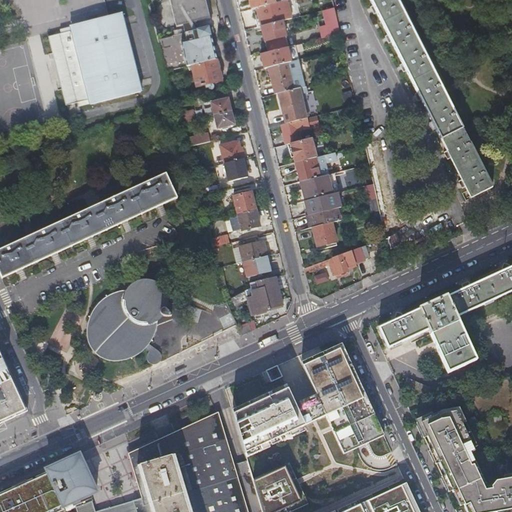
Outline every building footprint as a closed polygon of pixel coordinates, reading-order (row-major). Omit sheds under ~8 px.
[(169,0),(176,26),(210,18),(205,0),(169,0)] [(258,7),(256,7),(261,26),(279,21),(281,20),(292,18),(286,0),(285,0),(275,3),(258,7)] [(475,187),(481,199),(502,188),(406,0),(380,0),(383,6),(380,7),(384,15),(387,13),(398,35),(395,36),(399,44),(402,42),(412,64),(409,65),(413,73),(416,71),(427,93),(424,95),(428,102),(431,100),(442,122),(439,123),(442,131),(445,129),(456,151),(453,152),(457,160),(460,158),(471,180),(468,182),(472,189),(475,187)] [(340,34),(335,7),(323,10),(327,25),(321,27),(323,38),(340,34)] [(79,105),(90,103),(90,104),(140,92),(140,91),(141,90),(141,89),(140,89),(137,78),(138,78),(138,77),(136,77),(134,66),(135,66),(135,65),(133,65),(131,53),(132,53),(131,52),(130,52),(127,40),(128,40),(128,38),(127,39),(124,27),(125,27),(125,25),(124,26),(121,14),(122,14),(122,13),(120,13),(120,12),(70,25),(70,26),(60,28),(61,33),(48,36),(65,105),(78,102),(79,105)] [(279,21),(261,26),(267,52),(287,47),(288,46),(281,20),(279,21)] [(160,51),(166,71),(192,65),(216,59),(208,27),(157,39),(160,51)] [(288,46),(287,47),(291,60),(298,59),(295,45),(288,46)] [(267,52),(261,53),(264,68),(269,67),(288,62),(291,62),(291,60),(287,47),(267,52)] [(192,65),(197,86),(221,80),(216,59),(192,65)] [(294,61),(291,62),(288,62),(290,71),(296,69),(294,61)] [(269,67),(275,93),(278,92),(294,89),(290,71),(288,62),(269,67)] [(308,92),(306,86),(294,89),(278,92),(285,123),(307,118),(307,117),(308,115),(306,107),(304,106),(301,94),(308,92)] [(212,103),(215,115),(231,110),(228,98),(212,103)] [(176,112),(179,123),(194,120),(191,108),(176,112)] [(231,110),(215,115),(218,127),(222,126),(228,125),(235,123),(231,110)] [(316,115),(307,118),(285,123),(280,124),(285,144),(290,143),(301,140),(299,131),(310,128),(318,125),(316,115)] [(186,147),(210,141),(208,133),(183,139),(186,147)] [(308,139),(301,140),(290,143),(295,162),(313,158),(310,147),(308,139)] [(379,210),(384,235),(399,232),(379,140),(364,144),(373,184),(376,198),(379,210)] [(225,163),(243,158),(239,141),(220,145),(225,163)] [(337,160),(335,152),(324,155),(326,163),(337,160)] [(327,175),(328,174),(327,169),(318,171),(315,157),(313,158),(295,162),(300,181),(303,180),(327,175)] [(248,176),(243,158),(225,163),(229,180),(248,176)] [(81,211),(74,214),(74,215),(61,221),(60,221),(46,227),(38,230),(38,231),(26,237),(26,236),(24,237),(11,243),(3,246),(3,247),(0,248),(0,274),(1,278),(2,277),(14,271),(15,271),(16,271),(16,270),(22,268),(23,268),(23,267),(36,261),(36,262),(37,261),(49,255),(49,256),(51,255),(50,255),(56,252),(57,252),(58,252),(57,251),(71,245),(71,246),(72,245),(85,239),(86,239),(86,238),(91,236),(92,236),(93,236),(93,235),(106,229),(106,230),(107,229),(120,223),(120,224),(121,223),(121,222),(126,220),(126,221),(128,220),(127,219),(140,214),(141,214),(142,213),(155,207),(156,207),(156,206),(163,203),(164,204),(165,203),(164,202),(175,197),(176,198),(177,198),(165,172),(164,173),(153,179),(153,178),(144,182),(144,183),(131,189),(131,188),(129,189),(129,190),(116,196),(116,195),(109,199),(96,205),(94,205),(95,206),(81,212),(81,211)] [(327,175),(303,180),(306,191),(303,192),(305,200),(331,194),(327,175)] [(370,200),(376,198),(373,184),(366,185),(370,200)] [(237,212),(255,208),(251,191),(233,195),(237,212)] [(308,215),(329,210),(337,208),(340,207),(336,193),(331,194),(305,200),(308,215)] [(360,215),(379,210),(376,198),(370,200),(358,203),(360,215)] [(259,225),(255,208),(237,212),(241,229),(259,225)] [(309,218),(312,227),(331,222),(340,220),(337,208),(329,210),(308,215),(306,216),(307,218),(309,218)] [(237,217),(225,220),(228,233),(240,230),(237,217)] [(331,222),(312,227),(317,247),(336,242),(331,222)] [(227,234),(210,238),(212,246),(229,242),(227,234)] [(309,248),(308,238),(300,239),(300,249),(309,248)] [(245,244),(238,246),(246,276),(270,270),(263,240),(255,242),(254,240),(244,242),(245,244)] [(356,267),(355,263),(369,258),(365,246),(304,268),(305,274),(329,265),(333,276),(335,275),(336,278),(339,277),(348,274),(347,270),(356,267)] [(476,360),(472,352),(465,336),(456,317),(511,291),(511,266),(510,267),(508,263),(500,267),(502,271),(470,286),(468,282),(461,285),(463,289),(446,296),(418,308),(418,309),(403,316),(401,312),(394,316),(395,319),(379,327),(388,348),(428,329),(447,373),(474,361),(476,360)] [(326,273),(314,277),(316,284),(328,280),(326,273)] [(281,305),(274,276),(249,282),(252,296),(245,297),(249,315),(269,310),(268,308),(281,305)] [(98,354),(101,356),(102,357),(106,359),(110,360),(115,360),(119,360),(128,358),(135,354),(144,348),(147,351),(146,353),(146,357),(146,359),(148,361),(152,363),(154,363),(156,362),(158,361),(160,359),(161,357),(161,355),(160,352),(148,342),(152,336),(154,332),(156,323),(157,320),(162,315),(167,315),(171,315),(170,312),(166,308),(167,298),(166,294),(165,291),(163,288),(158,283),(155,281),(150,279),(143,278),(139,279),(133,281),(126,287),(124,290),(116,291),(108,295),(101,299),(97,303),(91,311),(88,319),(86,326),(86,331),(87,338),(88,342),(90,347),(94,351),(98,354)] [(286,386),(232,411),(243,450),(325,413),(340,448),(377,431),(338,347),(302,363),(315,392),(293,401),(286,386)] [(0,351),(0,421),(26,409),(0,351)] [(276,363),(265,368),(270,378),(280,373),(276,363)] [(418,418),(419,420),(415,422),(423,437),(426,436),(429,442),(432,448),(428,450),(435,464),(438,462),(444,474),(441,476),(448,491),(451,490),(452,492),(453,491),(459,505),(463,504),(466,511),(511,511),(511,473),(503,475),(504,479),(495,480),(491,486),(486,486),(470,452),(474,450),(472,447),(476,446),(469,430),(465,432),(461,423),(465,421),(458,407),(454,409),(454,407),(441,410),(431,414),(430,412),(418,418)] [(246,511),(218,414),(217,414),(185,429),(186,432),(181,434),(180,431),(130,454),(143,498),(95,511),(92,499),(76,506),(74,506),(76,511),(246,511)] [(96,490),(79,453),(72,456),(61,461),(45,468),(47,472),(0,494),(0,511),(44,511),(62,504),(63,505),(74,500),(76,506),(92,499),(90,493),(96,490)] [(283,464),(252,479),(262,511),(276,511),(284,508),(285,511),(301,504),(300,501),(283,464)] [(405,494),(401,485),(343,511),(413,511),(409,502),(414,500),(410,492),(405,494)]
